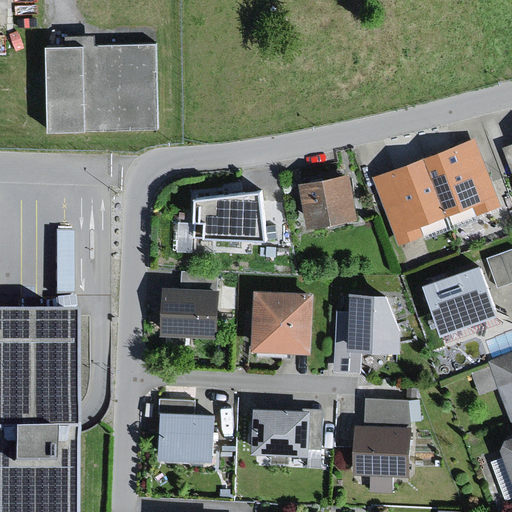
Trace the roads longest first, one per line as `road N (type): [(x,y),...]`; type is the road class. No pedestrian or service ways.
road 1 (residential): [(511,91),(291,143),(147,163)]
road 2 (residential): [(147,163),(137,179),(124,511)]
road 3 (residential): [(147,163),(0,159)]
